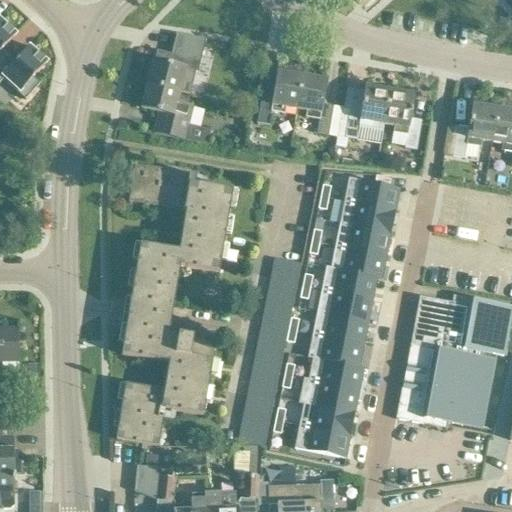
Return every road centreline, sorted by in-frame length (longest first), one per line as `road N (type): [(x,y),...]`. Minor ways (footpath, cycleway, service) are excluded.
road 1 (residential): [(371,511),(426,187)]
road 2 (residential): [(511,69),(394,45),(280,0)]
road 3 (residential): [(64,271),(67,135),(86,46)]
road 4 (residential): [(70,481),(64,271)]
